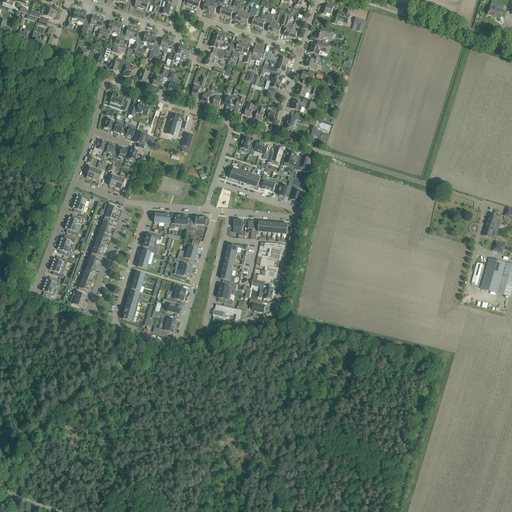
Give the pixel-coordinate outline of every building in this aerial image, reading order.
[(132,0),(137,2),(137,3),(135,8),(137,8),(137,9),(140,10),(141,8),(144,1),(143,0),(132,0)] [(141,8),(140,10),(144,11),(146,11),(147,11),(148,5),(150,0),(146,0),(146,2),(144,1),(141,8)] [(197,0),(194,0),(193,7),(198,8),(198,9),(201,1),(197,0)] [(210,0),(206,0),(205,3),(204,6),(203,11),(203,10),(209,12),(213,1),(212,0),(210,0)] [(296,0),(294,7),(300,9),(302,3),(307,4),(308,0),(296,0)] [(219,9),(221,3),(221,2),(219,1),(218,3),(213,1),(209,12),(214,14),(216,8),(219,9)] [(173,5),(168,4),(164,2),(162,8),(163,9),(163,8),(171,11),(173,5)] [(224,4),(221,3),(219,9),(221,9),(219,15),(225,17),(228,7),(229,6),(224,4)] [(239,3),(236,10),(239,11),(235,21),(241,23),(244,13),(240,11),(242,4),(239,3)] [(327,5),(326,9),(323,8),(321,14),(326,16),(327,13),(331,15),(334,6),(329,4),(327,5)] [(507,12),(503,11),(503,10),(491,6),(488,15),(500,19),(501,17),(504,18),(505,17),(505,18),(506,18),(505,17),(506,17),(507,12)] [(43,7),(42,11),(45,11),(43,16),(52,18),(54,11),(43,7)] [(162,8),(158,7),(157,10),(162,12),(162,14),(170,17),(172,11),(171,11),(163,8),(163,9),(162,8)] [(230,10),(231,8),(228,7),(225,17),(231,18),(233,11),(230,10)] [(251,8),(249,14),(244,13),(241,23),(247,25),(250,14),(252,15),(255,9),(251,8)] [(72,19),(71,22),(77,24),(80,14),(81,13),(81,12),(75,10),(75,11),(73,17),(72,19)] [(339,12),(337,18),(334,17),(332,23),(337,25),(338,21),(347,24),(350,15),(351,12),(346,10),(345,13),(339,12)] [(80,14),(77,24),(78,22),(82,23),(83,23),(83,24),(85,19),(86,15),(87,13),(81,12),(81,13),(80,14)] [(93,16),(92,17),(90,25),(95,27),(96,27),(98,19),(99,18),(93,16)] [(0,34),(8,37),(10,32),(11,29),(5,27),(7,20),(4,19),(0,17),(0,34)] [(258,19),(254,18),(252,25),(257,27),(261,18),(258,17),(258,19)] [(262,21),(263,19),(261,18),(257,27),(263,29),(266,22),(262,21)] [(285,25),(288,26),(287,29),(286,29),(284,36),(290,38),(293,29),(293,28),(288,26),(291,19),(287,18),(287,19),(285,25)] [(355,18),(353,24),(358,25),(356,31),(361,33),(365,22),(355,18)] [(37,22),(36,24),(38,25),(38,24),(43,26),(48,27),(49,23),(44,21),(40,19),(38,19),(37,22)] [(104,21),(98,19),(96,27),(95,27),(95,28),(101,29),(104,21)] [(109,27),(107,31),(108,31),(113,32),(115,26),(116,25),(116,24),(110,22),(110,23),(109,26),(109,27)] [(113,33),(112,36),(117,38),(117,36),(117,35),(118,35),(120,31),(120,30),(121,27),(122,25),(116,23),(116,24),(116,25),(115,26),(113,32),(113,33)] [(273,26),(270,24),(267,32),(273,34),(276,24),(274,24),(273,26)] [(278,27),(279,25),(276,24),(273,34),(279,36),(281,28),(278,27)] [(128,28),(127,29),(125,36),(130,38),(131,38),(133,30),(134,30),(128,28)] [(326,33),(317,30),(314,38),(323,41),(325,36),(333,39),(335,32),(321,28),(327,30),(326,33)] [(294,32),(295,30),(293,29),(290,38),(295,40),(296,38),(296,37),(298,33),(294,32)] [(20,32),(17,40),(24,42),(28,31),(25,30),(24,33),(20,32)] [(139,32),(133,30),(131,38),(130,38),(130,39),(136,41),(139,32)] [(34,32),(32,39),(35,40),(33,45),(41,48),(42,46),(42,44),(44,44),(46,37),(43,36),(42,36),(41,39),(36,37),(38,33),(34,32)] [(143,42),(142,45),(147,47),(147,45),(148,44),(150,37),(150,36),(151,36),(151,35),(145,33),(145,35),(144,38),(142,42),(143,42)] [(214,36),(213,41),(223,45),(223,42),(224,42),(226,37),(218,34),(217,36),(214,36)] [(147,47),(146,49),(151,51),(152,48),(153,48),(153,47),(155,43),(155,41),(156,38),(151,36),(150,36),(150,37),(148,44),(148,45),(147,47)] [(168,41),(162,39),(160,46),(163,48),(162,52),(164,52),(168,41)] [(174,43),(168,41),(164,52),(167,53),(168,49),(171,50),(174,43)] [(213,41),(211,47),(212,47),(215,49),(218,49),(219,46),(222,47),(222,46),(223,45),(213,41)] [(237,48),(236,50),(239,51),(238,54),(241,55),(244,46),(244,45),(238,43),(238,44),(237,48)] [(322,47),(312,44),(310,52),(318,55),(320,50),(328,53),(330,46),(323,44),(322,47)] [(186,47),(180,45),(177,54),(177,55),(176,58),(181,59),(183,55),(185,48),(186,47)] [(244,46),(241,55),(244,56),(244,55),(245,53),(247,54),(248,52),(250,47),(244,45),(244,46)] [(78,52),(77,57),(79,58),(78,60),(80,61),(82,62),(84,62),(85,60),(85,59),(86,57),(91,58),(92,54),(92,53),(93,51),(89,49),(89,51),(80,48),(78,52)] [(185,48),(183,55),(181,59),(181,61),(186,62),(184,67),(188,68),(191,61),(187,60),(188,58),(191,50),(185,48)] [(249,57),(247,63),(250,64),(251,60),(256,62),(257,60),(260,52),(260,50),(255,48),(254,50),(253,53),(251,53),(249,57)] [(260,52),(257,60),(260,61),(261,59),(263,60),(264,59),(267,60),(269,53),(266,52),(260,50),(260,52)] [(92,54),(91,58),(93,59),(93,60),(92,65),(99,67),(100,65),(102,66),(103,62),(104,61),(105,58),(99,56),(98,58),(95,57),(95,56),(94,54),(92,53),(92,54)] [(215,59),(216,56),(208,54),(207,59),(217,63),(218,60),(215,59)] [(108,57),(106,63),(110,64),(110,65),(108,70),(116,73),(117,69),(117,68),(118,66),(122,67),(124,61),(116,58),(115,62),(111,61),(111,60),(110,58),(108,57)] [(285,58),(285,59),(278,57),(276,63),(287,66),(289,60),(288,60),(288,59),(287,58),(286,58),(285,58)] [(308,58),(305,67),(306,67),(310,68),(313,69),(315,64),(318,65),(319,62),(327,65),(328,62),(328,61),(319,58),(314,57),(313,60),(308,58)] [(217,63),(207,59),(205,65),(212,67),(213,65),(216,65),(217,63)] [(122,67),(121,71),(124,72),(123,75),(131,78),(132,75),(133,74),(135,75),(137,70),(138,68),(131,66),(131,65),(130,63),(124,61),(122,67)] [(274,68),(269,66),(267,70),(271,71),(281,74),(282,71),(285,72),(287,66),(276,63),(275,63),(274,68)] [(140,78),(140,81),(145,82),(148,73),(141,70),(139,77),(140,78)] [(271,81),(279,84),(281,84),(283,79),(281,78),(280,78),(281,74),(271,71),(271,73),(273,76),(272,78),(271,81)] [(301,79),(302,80),(306,81),(306,82),(309,83),(311,78),(313,78),(315,73),(309,71),(308,74),(303,72),(301,79)] [(173,83),(175,78),(172,77),(174,73),(170,72),(167,79),(171,80),(168,90),(177,93),(179,85),(173,83)] [(252,82),(254,76),(248,74),(246,80),(252,82)] [(159,86),(159,87),(161,88),(164,79),(155,76),(152,84),(158,86),(159,86)] [(272,87),(269,87),(268,90),(273,92),(277,93),(278,90),(279,90),(281,84),(271,81),(270,84),(273,85),(272,87)] [(192,95),(194,96),(194,98),(197,100),(201,88),(195,86),(192,95)] [(211,90),(208,89),(207,94),(204,94),(202,101),(208,103),(211,94),(213,95),(214,92),(216,87),(212,86),(211,90)] [(299,86),(296,95),(297,95),(301,96),(308,99),(309,94),(311,94),(312,91),(307,89),(304,88),(299,86)] [(236,88),(233,97),(233,98),(227,97),(224,104),(227,105),(226,109),(229,110),(232,102),(234,103),(237,96),(239,89),(236,88)] [(311,94),(311,95),(317,96),(319,89),(313,88),(312,91),(311,94)] [(215,99),(213,105),(219,107),(221,99),(219,98),(220,94),(214,92),(213,95),(212,98),(215,99)] [(110,102),(121,106),(124,107),(123,110),(127,112),(130,103),(126,102),(126,103),(123,102),(124,98),(120,97),(120,96),(117,95),(117,96),(112,94),(112,95),(111,95),(110,98),(111,99),(110,102)] [(238,113),(238,112),(239,109),(241,110),(245,99),(237,96),(234,103),(237,104),(234,112),(238,113)] [(294,101),(292,109),(293,109),(296,110),(300,112),(302,107),(305,108),(306,105),(303,104),(303,103),(299,102),(294,101)] [(306,109),(312,111),(314,104),(308,102),(306,109)] [(147,114),(148,114),(149,111),(148,110),(149,107),(145,105),(142,104),(139,103),(137,109),(135,109),(135,108),(132,107),(129,115),(133,116),(133,114),(135,115),(136,113),(141,114),(142,113),(146,115),(146,116),(147,114)] [(257,106),(248,104),(244,115),(250,117),(252,111),(255,112),(257,106)] [(258,113),(256,119),(261,121),(263,116),(265,109),(263,108),(257,106),(255,112),(258,113)] [(270,124),(271,120),(274,120),(277,109),(272,107),(271,108),(268,107),(265,119),(265,118),(268,118),(266,122),(270,124)] [(179,117),(171,115),(170,119),(166,134),(178,137),(180,129),(181,124),(177,123),(179,117)] [(107,120),(106,120),(104,125),(105,126),(104,128),(105,128),(104,129),(107,130),(108,129),(111,130),(112,126),(114,126),(115,122),(114,122),(114,120),(108,118),(107,120)] [(289,118),(285,129),(286,129),(291,131),(292,131),(296,120),(290,118),(289,118)] [(117,134),(117,133),(120,134),(122,129),(125,130),(127,124),(127,123),(124,122),(124,123),(121,122),(120,124),(116,123),(113,131),(114,132),(113,132),(117,134)] [(132,138),(135,130),(136,127),(127,124),(125,130),(128,131),(126,136),(127,137),(127,138),(130,139),(131,138),(132,138)] [(50,128),(40,125),(35,141),(45,144),(50,128)] [(313,138),(314,136),(319,138),(321,131),(317,130),(317,128),(312,127),(309,136),(313,138)] [(138,132),(134,142),(139,144),(137,148),(139,148),(143,150),(146,143),(142,142),(145,135),(138,132)] [(187,153),(189,148),(193,136),(185,134),(181,146),(184,147),(182,152),(187,153)] [(242,141),(240,147),(241,147),(241,148),(247,150),(246,153),(249,154),(252,146),(249,145),(251,140),(244,138),(243,141),(242,141)] [(100,141),(99,141),(97,147),(95,146),(92,155),(95,156),(97,152),(98,152),(98,150),(103,152),(106,143),(103,142),(103,141),(101,140),(100,141)] [(255,152),(260,153),(263,144),(257,142),(256,146),(253,145),(250,155),(254,156),(255,152)] [(109,154),(108,157),(114,159),(116,153),(117,149),(115,148),(115,146),(109,144),(106,152),(109,154)] [(263,144),(260,153),(265,155),(263,159),(267,161),(270,152),(267,151),(269,146),(263,144)] [(121,149),(119,154),(116,153),(114,159),(117,160),(120,161),(121,158),(124,159),(127,151),(125,150),(125,149),(122,148),(121,149)] [(137,154),(142,155),(143,150),(139,148),(138,151),(132,149),(128,159),(129,159),(129,161),(132,162),(133,161),(134,161),(137,154)] [(271,152),(267,163),(270,164),(273,165),(275,161),(279,162),(283,151),(276,148),(276,150),(275,153),(271,152)] [(288,156),(285,163),(291,165),(290,168),(288,173),(291,173),(289,177),(292,178),(295,170),(297,162),(294,161),(296,156),(296,155),(295,155),(294,155),(294,154),(293,154),(293,153),(290,152),(289,153),(289,152),(288,155),(287,155),(288,156)] [(297,162),(295,170),(298,171),(300,167),(307,170),(308,169),(310,166),(309,166),(311,160),(303,157),(301,162),(298,161),(297,162)] [(88,165),(86,172),(88,173),(88,175),(86,178),(87,178),(92,180),(93,180),(97,168),(91,166),(88,165)] [(97,168),(93,180),(98,182),(99,179),(100,177),(103,178),(105,172),(103,171),(97,168)] [(111,174),(108,180),(111,181),(110,183),(109,186),(115,188),(119,178),(119,177),(113,175),(111,174)] [(119,178),(115,188),(121,190),(122,187),(123,185),(125,186),(128,180),(125,179),(126,178),(125,176),(120,175),(119,177),(119,178)] [(264,175),(261,184),(263,185),(262,189),(267,191),(270,181),(266,180),(268,176),(264,175)] [(270,181),(267,191),(273,193),(274,188),(276,189),(279,180),(276,178),(274,183),(270,181)] [(294,181),(290,194),(293,195),(292,200),(294,201),(294,202),(298,203),(298,202),(300,203),(301,198),(302,193),(299,192),(299,191),(297,191),(300,183),(294,181)] [(280,192),(278,196),(280,196),(280,197),(283,198),(284,198),(285,198),(285,197),(287,193),(290,194),(293,185),(289,184),(288,188),(282,186),(281,188),(281,189),(280,189),(280,192)] [(77,197),(75,203),(84,206),(87,207),(89,202),(90,198),(80,195),(79,198),(77,197)] [(75,203),(72,209),(75,209),(74,212),(79,214),(80,211),(82,212),(84,206),(75,203)] [(109,206),(107,212),(117,215),(116,215),(119,210),(119,209),(114,208),(115,205),(108,203),(107,205),(109,206)] [(115,221),(114,221),(116,215),(117,216),(117,215),(107,212),(105,211),(102,220),(109,222),(110,220),(115,221)] [(69,217),(67,223),(77,227),(78,223),(80,224),(82,223),(84,219),(73,215),(72,218),(69,217)] [(176,228),(180,228),(181,216),(179,216),(179,215),(176,215),(176,216),(175,216),(174,222),(171,221),(170,229),(174,229),(174,228),(176,228)] [(501,221),(497,220),(498,217),(490,215),(483,236),(494,240),(501,221)] [(181,216),(180,228),(181,228),(181,225),(187,226),(187,232),(191,232),(191,226),(191,223),(188,223),(188,217),(187,217),(187,216),(184,216),(184,217),(181,216)] [(192,220),(191,223),(191,226),(195,226),(195,225),(205,226),(206,219),(195,218),(195,221),(192,220)] [(234,220),(233,233),(241,233),(242,228),(241,228),(241,226),(242,227),(243,221),(234,220)] [(249,221),(248,229),(252,230),(251,240),(256,240),(257,228),(254,228),(254,222),(249,221)] [(103,222),(102,225),(100,225),(99,226),(111,231),(113,226),(113,225),(103,222)] [(67,223),(65,229),(67,230),(66,233),(72,235),(77,237),(78,234),(75,233),(77,227),(67,223)] [(99,228),(101,229),(100,232),(99,232),(99,233),(109,236),(111,231),(99,226),(99,228)] [(99,233),(98,236),(96,236),(95,237),(107,242),(107,241),(109,236),(99,233)] [(145,237),(144,241),(156,244),(157,239),(161,240),(162,237),(152,234),(151,237),(146,235),(145,237)] [(75,240),(65,236),(64,239),(62,238),(59,244),(69,248),(71,243),(74,244),(75,240)] [(95,239),(97,240),(96,243),(95,243),(105,247),(107,242),(95,237),(95,239)] [(156,244),(144,241),(142,245),(143,245),(143,247),(148,249),(147,252),(151,253),(157,254),(158,251),(154,250),(156,244)] [(185,252),(197,256),(198,252),(197,252),(198,250),(193,248),(194,245),(184,242),(183,246),(186,247),(185,252)] [(495,242),(492,251),(502,254),(505,245),(495,242)] [(95,243),(95,244),(94,247),(92,247),(91,248),(103,252),(105,247),(95,243)] [(272,250),(272,254),(281,256),(283,251),(280,250),(281,248),(278,247),(279,244),(261,243),(260,246),(264,247),(264,248),(272,250)] [(69,248),(59,244),(57,250),(60,251),(59,254),(70,258),(71,254),(70,252),(68,251),(69,248)] [(101,258),(101,257),(103,252),(91,248),(91,249),(93,251),(92,254),(91,254),(101,258)] [(142,250),(141,256),(149,258),(151,253),(142,250)] [(196,259),(197,256),(185,252),(183,258),(180,257),(179,260),(187,263),(188,263),(189,260),(194,261),(195,259),(196,259)] [(281,256),(272,254),(271,258),(262,256),(262,258),(258,257),(257,260),(275,264),(275,260),(280,261),(281,256)] [(90,256),(91,257),(90,260),(87,260),(87,261),(98,265),(100,260),(101,260),(91,256),(90,256)] [(149,258),(141,256),(139,262),(148,264),(149,258)] [(68,260),(57,257),(56,260),(54,259),(52,265),(62,268),(64,263),(66,264),(68,260)] [(481,289),(497,294),(510,297),(511,290),(511,264),(489,258),(481,289)] [(176,269),(191,273),(193,267),(186,265),(187,263),(179,260),(175,259),(174,262),(176,263),(177,263),(180,264),(178,269),(176,269)] [(275,264),(257,260),(256,264),(260,265),(260,266),(269,268),(268,271),(278,274),(279,268),(274,267),(275,264)] [(86,262),(88,264),(87,267),(96,271),(96,270),(98,265),(87,261),(86,262)] [(146,270),(148,264),(139,262),(137,268),(146,270)] [(477,263),(472,282),(471,284),(477,286),(483,264),(477,263)] [(53,275),(63,279),(64,275),(60,273),(62,268),(52,265),(50,271),(54,272),(53,275)] [(87,267),(86,271),(83,270),(83,272),(95,276),(94,276),(96,271),(87,267)] [(191,273),(176,269),(179,270),(178,276),(171,274),(170,277),(182,280),(182,277),(187,279),(189,279),(191,273)] [(276,279),(278,274),(268,271),(266,271),(265,276),(258,275),(258,276),(254,275),(253,280),(270,284),(271,280),(274,281),(274,279),(276,279)] [(82,273),(84,274),(83,278),(93,281),(92,281),(94,276),(95,276),(83,272),(82,273)] [(136,272),(134,278),(143,281),(143,279),(146,279),(146,277),(144,276),(145,275),(136,272)] [(60,281),(50,277),(49,280),(46,279),(44,285),(54,289),(56,284),(59,285),(60,281)] [(83,278),(82,281),(79,281),(79,282),(91,287),(93,281),(83,278)] [(143,281),(134,278),(133,284),(141,286),(143,281)] [(265,283),(253,280),(252,286),(264,288),(265,283)] [(89,292),(88,292),(90,287),(91,287),(79,282),(78,284),(80,285),(79,288),(79,289),(89,292)] [(172,292),(184,296),(184,295),(185,294),(186,294),(187,291),(186,291),(186,290),(179,288),(180,285),(174,283),(173,287),(176,288),(177,288),(175,293),(172,292)] [(219,291),(219,292),(231,295),(232,289),(236,289),(237,285),(228,283),(227,287),(221,286),(220,287),(219,287),(218,291),(219,291)] [(140,292),(141,286),(133,284),(131,290),(140,292)] [(45,292),(43,297),(53,300),(54,296),(55,295),(54,293),(53,293),(54,289),(44,285),(42,291),(45,292)] [(266,286),(264,299),(271,300),(273,295),(273,293),(274,288),(266,286)] [(75,298),(75,299),(85,302),(87,296),(87,297),(87,296),(82,294),(83,292),(77,290),(76,292),(77,293),(75,298)] [(130,291),(129,297),(139,300),(141,295),(130,291)] [(184,296),(172,292),(169,301),(175,303),(176,300),(183,302),(183,301),(184,301),(185,298),(184,298),(184,296)] [(231,295),(219,292),(219,293),(218,293),(217,296),(218,297),(218,298),(224,300),(224,304),(232,306),(233,301),(229,301),(231,295)] [(139,300),(129,297),(127,303),(138,306),(139,300)] [(72,304),(70,306),(77,309),(78,306),(80,307),(83,308),(85,302),(75,299),(73,304),(72,304)] [(251,299),(249,306),(252,306),(251,311),(264,313),(265,306),(261,305),(261,304),(261,302),(263,302),(251,299)] [(175,303),(169,301),(163,300),(162,304),(164,304),(165,304),(165,306),(169,307),(167,312),(168,312),(176,315),(179,315),(181,308),(174,306),(175,303)] [(138,306),(127,303),(126,308),(125,308),(136,311),(138,306)] [(213,316),(223,318),(225,312),(233,314),(234,309),(221,306),(221,309),(219,309),(219,311),(214,310),(213,316)] [(125,308),(124,314),(134,317),(136,311),(125,308)] [(165,318),(163,324),(176,328),(177,324),(176,324),(177,321),(168,319),(169,315),(157,312),(156,316),(165,318)] [(134,317),(124,314),(123,314),(124,314),(122,319),(133,322),(134,317)] [(176,328),(163,324),(162,330),(154,328),(153,332),(166,338),(168,332),(173,334),(174,331),(175,331),(176,328)] [(10,440),(1,445),(4,449),(12,443),(10,440)]
